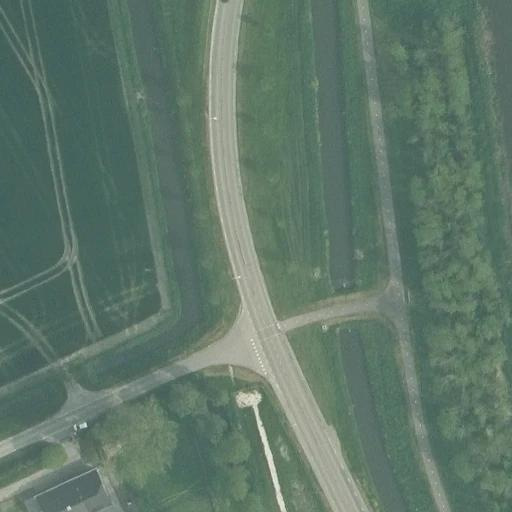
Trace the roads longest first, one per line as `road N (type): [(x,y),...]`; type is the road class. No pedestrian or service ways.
road 1 (tertiary): [(260,332),(226,192),(227,0)]
road 2 (unclassified): [(0,451),(260,332)]
road 3 (tertiary): [(347,511),(260,332)]
